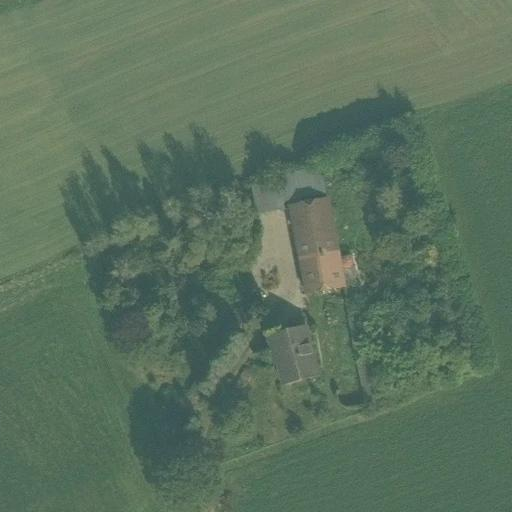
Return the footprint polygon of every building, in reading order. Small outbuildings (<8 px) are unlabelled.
[(274,190),(277,207),(325,197),(321,174),(273,183),(274,190)] [(278,213),(277,207),(274,190),(248,195),(253,217),(278,213)] [(293,210),(298,237),(332,231),(327,204),(293,210)] [(342,288),(332,231),(298,237),(308,293),(342,288)] [(348,318),(366,402),(376,400),(358,316),(348,318)] [(317,378),(305,329),(268,339),(273,358),(277,357),(285,386),(317,378)]
